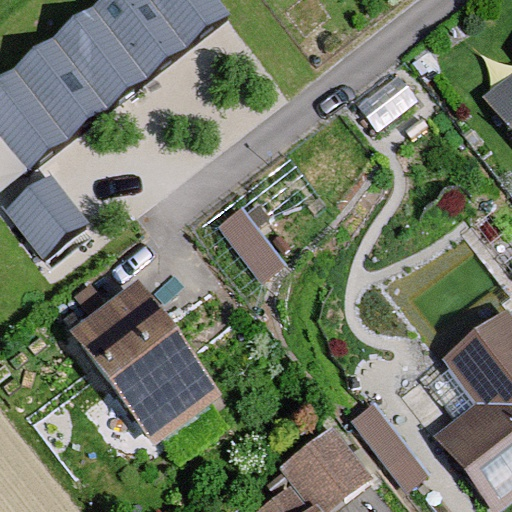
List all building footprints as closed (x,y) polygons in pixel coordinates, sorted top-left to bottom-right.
[(229,19),(214,0),(110,0),(0,85),(0,150),(22,179),(229,19)] [(511,65),(511,75),(481,100),(511,139),(511,51),(505,56),(511,65)] [(89,226),(54,180),(5,217),(40,263),(89,226)] [(256,202),(228,215),(257,278),(285,265),(256,202)] [(124,294),(59,345),(145,455),(210,404),(124,294)] [(420,442),(474,511),(504,511),(511,506),(511,329),(499,312),(435,362),(468,404),(420,442)] [(381,394),(354,412),(407,488),(433,470),(381,394)]
